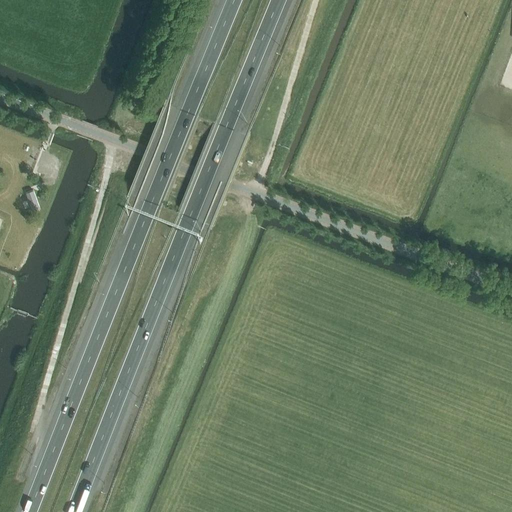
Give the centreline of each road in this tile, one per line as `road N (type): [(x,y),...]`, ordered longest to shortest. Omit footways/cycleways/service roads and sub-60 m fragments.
road 1 (motorway): [(73,511),(278,0)]
road 2 (motorway): [(233,0),(29,511)]
road 3 (secondary): [(0,97),(511,291)]
